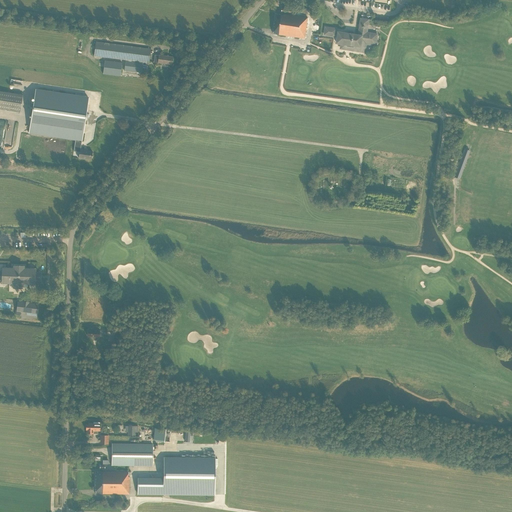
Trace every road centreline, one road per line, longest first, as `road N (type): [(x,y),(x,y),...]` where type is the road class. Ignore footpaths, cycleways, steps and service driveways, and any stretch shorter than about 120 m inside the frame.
road 1 (tertiary): [(64,511),(71,237),(261,0)]
road 2 (unknown): [(159,124),(351,146),(361,151),(360,165)]
